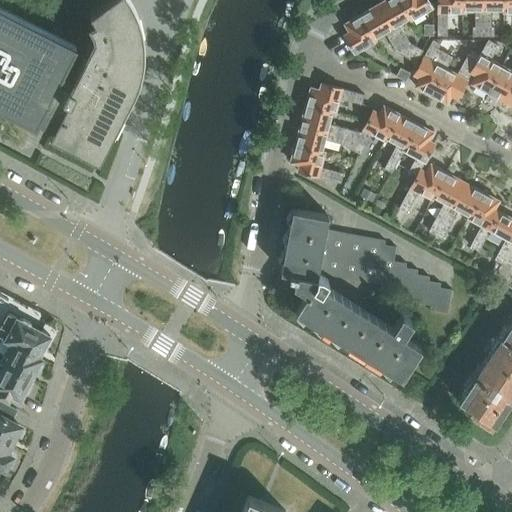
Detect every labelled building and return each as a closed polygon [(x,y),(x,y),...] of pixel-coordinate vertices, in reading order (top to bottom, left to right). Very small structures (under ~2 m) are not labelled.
[(98,160),(132,93),(132,92),(133,92),(133,91),(133,90),(134,90),(134,89),(134,88),(135,87),(135,86),(136,85),(136,84),(136,83),(137,82),(137,81),(137,80),(138,80),(138,79),(138,78),(138,77),(139,77),(139,76),(139,75),(139,74),(139,73),(140,73),(140,72),(140,71),(140,70),(140,69),(141,69),(141,68),(141,67),(141,66),(141,65),(141,64),(142,63),(142,62),(142,61),(142,60),(142,59),(142,58),(142,57),(142,56),(142,55),(142,54),(143,54),(143,53),(143,52),(143,51),(143,50),(143,49),(143,48),(143,47),(143,46),(143,45),(143,44),(142,44),(142,43),(142,42),(142,41),(142,40),(142,39),(142,38),(142,37),(142,36),(142,35),(142,34),(141,34),(141,33),(141,32),(141,31),(141,30),(141,29),(141,28),(140,28),(140,27),(140,26),(140,25),(140,24),(139,24),(139,23),(139,22),(139,21),(138,20),(138,19),(138,18),(138,17),(137,17),(137,16),(137,15),(136,14),(136,13),(136,12),(135,11),(135,10),(135,9),(134,9),(134,8),(134,7),(133,7),(133,6),(133,5),(132,5),(132,4),(132,3),(131,3),(131,2),(131,1),(130,1),(130,0),(129,0),(106,0),(89,13),(91,16),(98,29),(101,43),(100,60),(100,62),(95,59),(85,54),(68,87),(63,98),(66,100),(52,129),(49,134),(98,160)] [(399,0),(383,0),(378,3),(403,47),(419,55),(422,49),(410,42),(399,23),(409,17),(399,0)] [(399,0),(409,17),(411,19),(432,7),(428,0),(399,0)] [(463,12),(463,9),(462,0),(437,0),(438,35),(447,35),(447,12),(463,12)] [(473,35),(483,35),(483,0),(462,0),(463,9),(475,9),(475,26),(473,26),(473,35)] [(491,9),(504,9),(503,0),(483,0),(483,35),(494,35),(494,26),(491,26),(491,9)] [(511,0),(503,0),(504,9),(504,12),(511,11),(511,0)] [(360,14),(374,37),(385,31),(396,51),(415,61),(419,55),(403,47),(378,3),(360,14)] [(57,82),(76,46),(0,7),(0,109),(34,127),(38,121),(52,129),(66,100),(63,98),(68,87),(57,82)] [(375,40),(374,37),(360,14),(344,23),(349,31),(343,34),(354,52),(375,40)] [(425,24),(425,35),(434,35),(434,24),(425,24)] [(445,67),(445,68),(451,56),(437,48),(440,43),(432,39),(413,74),(419,77),(415,85),(430,94),(445,67)] [(487,91),(501,65),(490,59),(498,45),(488,39),(477,58),(470,71),(470,72),(476,75),(471,83),(487,91)] [(470,71),(477,58),(468,53),(456,74),(445,68),(445,67),(430,94),(446,102),(451,94),(456,97),(470,72),(470,71)] [(506,101),(511,89),(511,70),(511,71),(501,65),(487,91),(506,101)] [(396,75),(405,80),(410,72),(400,67),(396,75)] [(305,104),(332,111),(335,112),(339,97),(361,103),(364,94),(321,83),(319,89),(310,87),(305,104)] [(300,124),(357,139),(360,132),(329,123),(332,111),(305,104),(300,124)] [(384,140),(386,138),(399,113),(383,104),(378,113),(373,110),(360,132),(357,139),(352,148),(360,153),(371,133),(384,140)] [(391,171),(403,150),(417,123),(399,113),(386,138),(397,143),(384,167),(391,171)] [(417,123),(403,150),(415,156),(407,172),(415,176),(420,168),(434,143),(428,140),(432,131),(417,123)] [(295,144),(322,151),(325,139),(341,143),(352,148),(357,139),(300,124),(295,144)] [(324,152),(322,151),(295,144),(290,161),(299,164),(297,170),(340,182),(343,173),(320,167),(324,152)] [(418,191),(431,199),(432,196),(446,172),(430,163),(425,171),(420,168),(415,176),(398,207),(407,212),(418,191)] [(464,181),(446,172),(432,196),(443,202),(428,231),(435,235),(464,181)] [(457,210),(468,216),(482,191),(464,181),(435,235),(442,238),(457,210)] [(478,250),(489,230),(499,211),(494,208),(498,200),(482,191),(468,216),(467,218),(480,225),(469,246),(478,250)] [(295,309),(401,375),(420,345),(402,334),(412,319),(401,313),(392,327),(323,284),(326,279),(320,275),(320,272),(385,285),(386,282),(399,285),(398,289),(410,292),(410,295),(422,297),(421,303),(433,306),(432,309),(446,312),(451,288),(438,286),(439,282),(426,279),(427,275),(415,272),(416,268),(404,265),(405,262),(391,259),(393,247),(383,245),(384,238),(325,227),(327,214),(291,207),(278,269),(288,271),(287,274),(294,275),(292,283),(306,291),(295,309)] [(494,259),(502,263),(511,245),(511,218),(499,211),(489,230),(505,238),(494,259)] [(511,245),(502,263),(511,268),(511,265),(511,245)] [(0,336),(10,342),(39,356),(50,336),(32,326),(30,322),(23,318),(20,319),(7,313),(0,326),(0,336)] [(511,318),(487,355),(511,372),(511,318)] [(41,361),(42,358),(39,356),(10,342),(0,361),(0,362),(31,379),(34,373),(39,371),(43,363),(41,361)] [(511,396),(511,372),(487,355),(458,399),(471,408),(468,412),(491,428),(511,396)] [(30,380),(31,379),(0,362),(0,395),(17,405),(24,392),(28,391),(32,383),(30,380)] [(0,441),(10,446),(7,445),(11,437),(15,436),(18,430),(17,426),(18,424),(0,414),(0,441)] [(0,441),(0,466),(4,470),(11,456),(8,454),(6,453),(10,446),(0,441)] [(246,500),(241,511),(284,511),(285,511),(247,495),(245,500),(246,500)]
